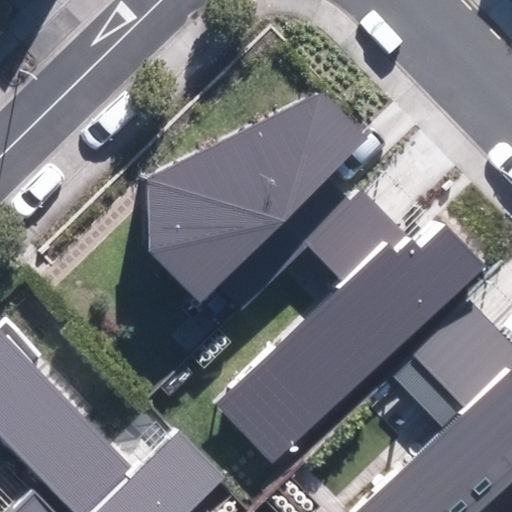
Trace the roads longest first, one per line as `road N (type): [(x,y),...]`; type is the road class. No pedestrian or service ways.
road 1 (residential): [(0,153),(157,0)]
road 2 (residential): [(407,0),(511,108)]
